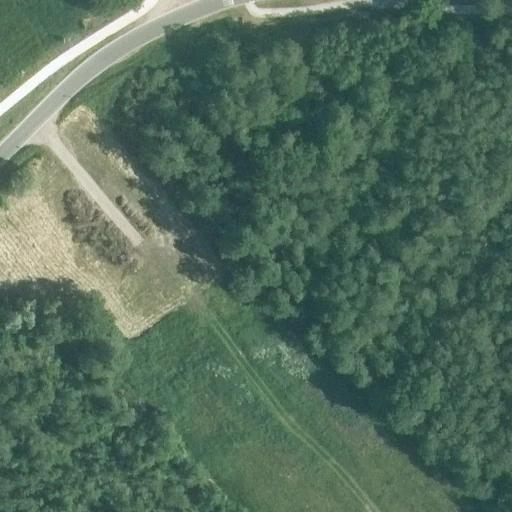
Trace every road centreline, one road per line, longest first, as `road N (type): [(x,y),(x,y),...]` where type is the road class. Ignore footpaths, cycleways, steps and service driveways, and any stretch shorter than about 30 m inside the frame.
road 1 (track): [(135,246),(194,321),(305,429),(369,511)]
road 2 (tertiary): [(0,153),(105,55),(224,0)]
